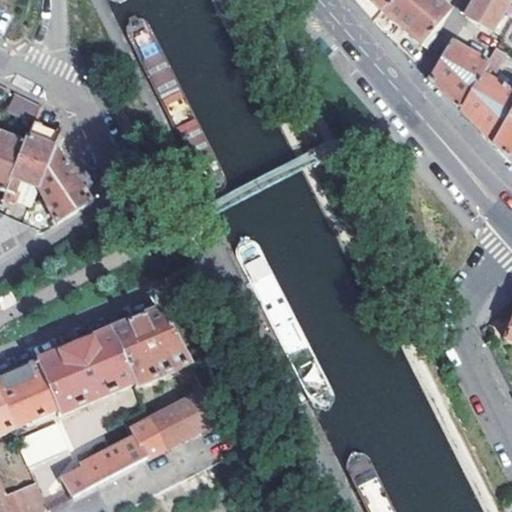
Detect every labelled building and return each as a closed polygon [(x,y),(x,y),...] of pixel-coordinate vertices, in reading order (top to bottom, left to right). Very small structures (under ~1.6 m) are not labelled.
[(392,0),(370,0),(383,11),(392,0)] [(440,0),(392,0),(383,11),(421,46),(450,8),(440,0)] [(475,0),(465,17),(491,32),(509,0),(475,0)] [(427,78),(460,111),(484,69),(488,63),(469,52),(451,41),(449,40),(427,78)] [(505,53),(497,48),(488,63),(484,69),(490,72),(486,80),(489,81),(505,53)] [(490,72),(484,69),(460,111),(486,139),(493,146),(511,112),(511,94),(489,81),(486,80),(490,72)] [(41,107),(16,94),(10,107),(35,120),(41,107)] [(511,112),(493,146),(502,155),(511,164),(511,112)] [(22,145),(0,191),(0,217),(19,225),(27,211),(5,200),(16,177),(37,189),(56,151),(61,135),(34,122),(22,145)] [(0,133),(0,191),(22,145),(0,133)] [(56,151),(37,189),(43,201),(56,223),(91,203),(56,151)] [(37,189),(27,211),(19,225),(36,232),(40,234),(48,228),(33,222),(43,201),(37,189)] [(0,253),(36,232),(19,225),(0,217),(0,253)] [(161,312),(111,332),(133,387),(134,391),(181,371),(192,366),(161,312)] [(511,318),(503,341),(511,344),(511,318)] [(58,412),(60,417),(133,387),(111,332),(37,363),(58,412)] [(37,363),(0,379),(0,400),(13,431),(29,425),(58,412),(37,363)] [(192,366),(181,371),(196,397),(207,392),(192,366)] [(196,397),(150,422),(165,451),(201,433),(224,421),(207,392),(196,397)] [(0,436),(13,431),(0,400),(0,436)] [(67,487),(72,499),(165,451),(150,422),(130,432),(134,440),(82,466),(83,469),(67,478),(67,487)] [(30,429),(29,425),(13,431),(15,435),(30,429)] [(57,425),(18,442),(29,469),(69,452),(57,425)] [(207,470),(126,511),(261,511),(240,480),(222,491),(207,470)] [(0,511),(11,511),(6,499),(0,484),(0,511)] [(46,511),(47,511),(35,484),(21,491),(29,511),(46,511)] [(29,511),(21,491),(6,499),(11,511),(29,511)]
